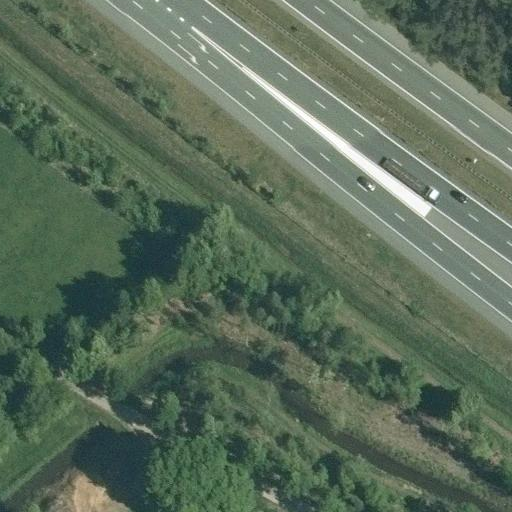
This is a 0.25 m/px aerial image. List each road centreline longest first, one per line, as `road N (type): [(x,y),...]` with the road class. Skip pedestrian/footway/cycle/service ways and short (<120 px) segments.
road 1 (motorway): [(201,16),(415,230),(511,304)]
road 2 (motorway): [(201,16),(511,245)]
road 3 (unclassified): [(297,511),(0,341)]
road 4 (motorway): [(511,152),(303,0)]
